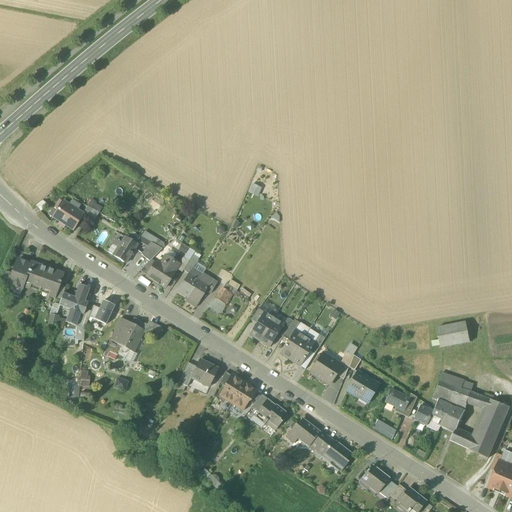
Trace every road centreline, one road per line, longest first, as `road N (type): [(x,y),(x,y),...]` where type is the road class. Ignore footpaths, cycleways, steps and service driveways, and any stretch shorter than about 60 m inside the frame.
road 1 (residential): [(483,511),(87,263),(0,195)]
road 2 (tertiary): [(0,135),(163,0)]
